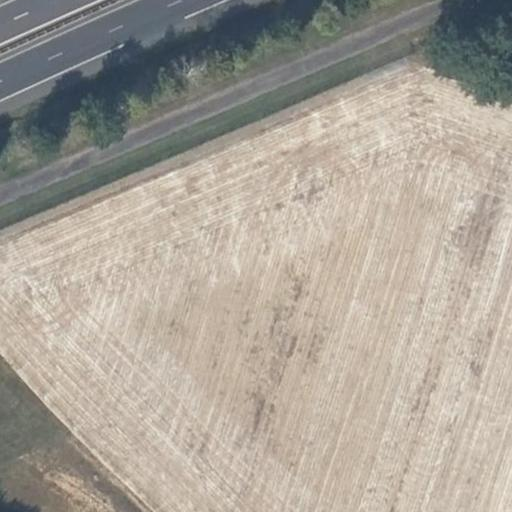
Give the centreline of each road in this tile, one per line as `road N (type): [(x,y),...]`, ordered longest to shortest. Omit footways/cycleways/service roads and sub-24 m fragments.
road 1 (unclassified): [(0,199),(483,0)]
road 2 (trunk): [(0,86),(192,0)]
